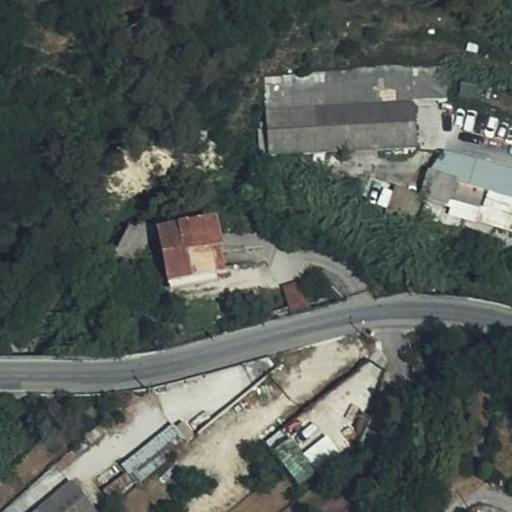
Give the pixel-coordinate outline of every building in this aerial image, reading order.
[(324,155),(386,152),(416,150),(414,102),(447,101),(446,64),(265,74),(268,158),(324,155)] [(386,167),(386,152),(324,155),(324,169),(386,167)] [(511,197),(511,173),(443,154),(430,175),(455,182),(462,183),(511,197)] [(427,174),(419,198),(447,208),(455,182),(430,175),(427,174)] [(511,197),(462,183),(457,199),(511,214),(511,197)] [(176,231),(176,229),(157,234),(168,286),(219,276),(215,253),(219,252),(214,224),(176,231)] [(254,314),(268,310),(265,298),(252,302),(254,314)] [(268,324),(312,312),(310,303),(266,315),(268,324)] [(93,345),(97,334),(85,328),(80,339),(93,345)] [(303,444),(321,429),(371,390),(358,374),(352,379),(352,380),(272,445),(276,449),(294,434),(303,444)] [(125,466),(141,485),(162,468),(197,439),(188,428),(180,434),(173,427),(125,466)] [(303,453),(292,438),(275,451),(299,483),(342,453),(329,435),(303,453)] [(43,511),(42,511),(95,511),(72,485),(43,511)]
